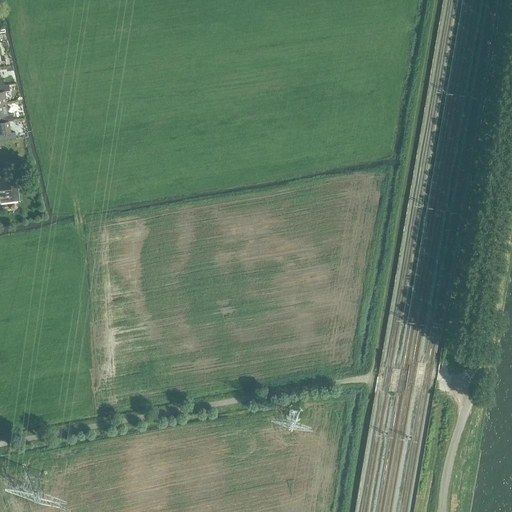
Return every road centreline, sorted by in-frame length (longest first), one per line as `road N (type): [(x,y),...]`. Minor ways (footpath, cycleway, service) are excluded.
road 1 (track): [(368,379),(437,0)]
road 2 (unclassified): [(0,444),(368,379)]
road 3 (unclassified): [(442,511),(511,162)]
road 4 (track): [(74,168),(81,230),(71,295),(39,356),(0,404)]
